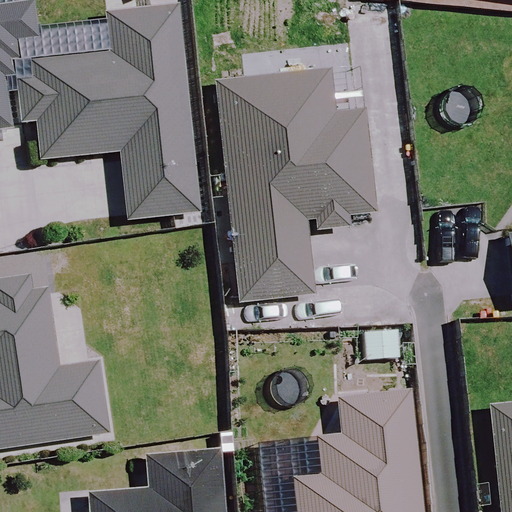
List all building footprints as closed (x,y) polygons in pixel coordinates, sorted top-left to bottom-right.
[(193,217),(170,11),(103,19),(107,58),(16,69),(27,169),(118,159),(126,225),(193,217)] [(328,121),(324,77),(216,87),(236,307),(307,300),(301,229),(369,223),(359,118),(328,121)] [(52,375),(38,287),(0,292),(0,456),(102,440),(91,369),(52,375)] [(413,511),(401,398),(333,405),(337,440),(313,443),(317,482),(291,485),(293,511),(413,511)] [(511,511),(511,410),(489,413),(498,511),(511,511)] [(216,511),(212,460),(145,466),(147,497),(87,501),(87,511),(216,511)]
